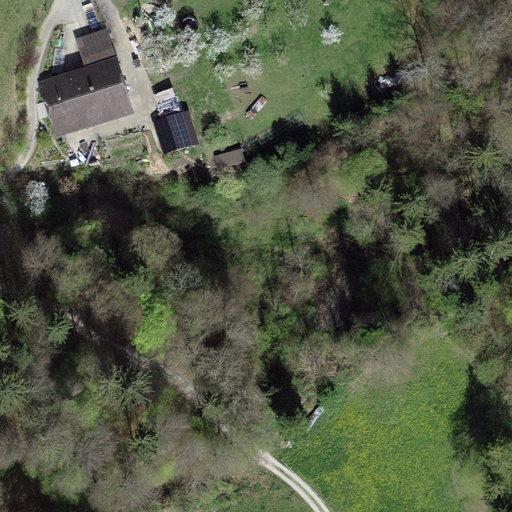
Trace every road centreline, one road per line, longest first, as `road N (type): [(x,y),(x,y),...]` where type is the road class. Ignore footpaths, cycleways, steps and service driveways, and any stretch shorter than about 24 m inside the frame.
road 1 (track): [(322,511),(276,467),(239,446),(214,406),(173,374),(0,293)]
road 2 (track): [(0,180),(30,141),(35,60),(59,0)]
